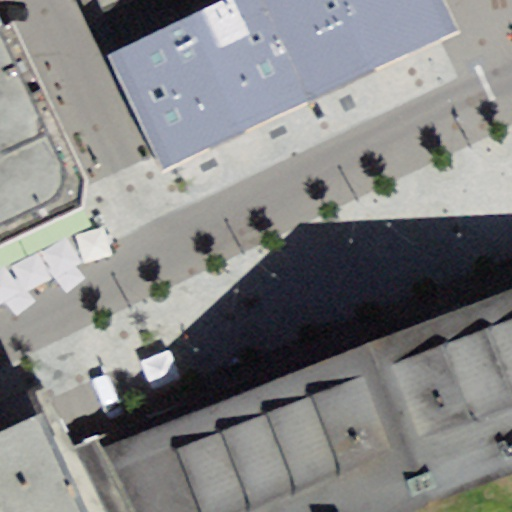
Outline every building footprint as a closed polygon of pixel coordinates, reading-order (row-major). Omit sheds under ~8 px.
[(84,0),(97,28),(169,0),(84,0)] [(169,0),(97,28),(161,192),(511,45),(511,17),(505,0),(169,0)] [(0,234),(69,199),(73,171),(3,40),(0,41),(0,234)] [(511,287),(311,368),(370,511),(436,511),(511,482),(511,287)] [(370,511),(311,368),(106,451),(131,511),(370,511)] [(38,380),(0,397),(0,511),(131,511),(106,451),(74,458),(38,380)]
